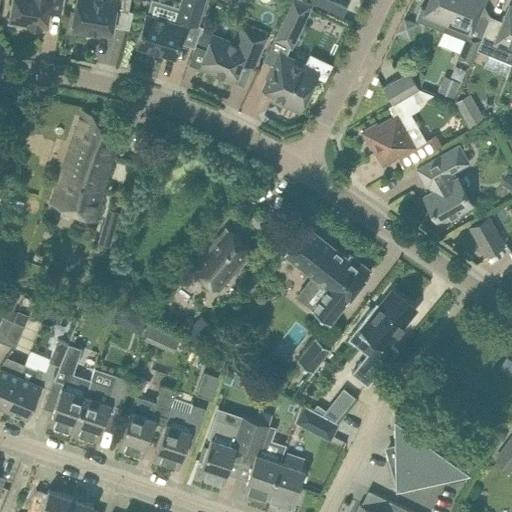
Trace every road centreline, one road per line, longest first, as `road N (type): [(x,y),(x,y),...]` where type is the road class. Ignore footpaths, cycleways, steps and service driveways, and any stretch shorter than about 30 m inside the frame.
road 1 (residential): [(302,170),(136,94),(0,72)]
road 2 (residential): [(319,511),(342,462),(462,278)]
road 3 (residential): [(215,511),(0,441)]
road 4 (residential): [(462,278),(302,170)]
road 5 (residential): [(302,170),(384,0)]
